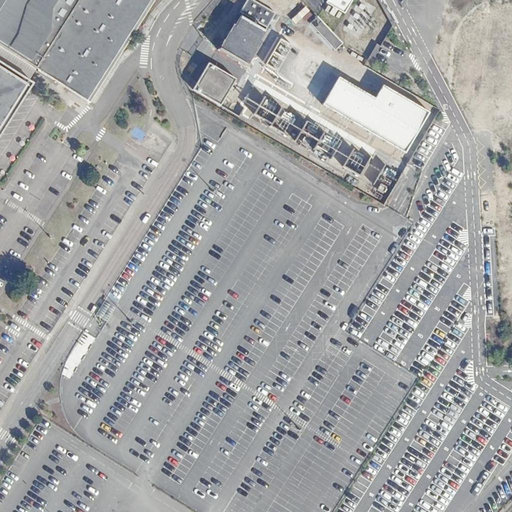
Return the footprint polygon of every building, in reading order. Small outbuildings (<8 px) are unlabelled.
[(0,0),(0,135),(33,84),(0,62),(0,45),(38,70),(86,100),(149,0),(0,0)] [(233,25),(219,50),(246,66),(260,41),(261,41),(277,14),(253,0),(245,0),(239,11),(241,13),(234,26),(233,25)] [(328,0),(327,2),(345,14),(353,0),(328,0)] [(298,26),(313,14),(308,7),(293,19),(298,26)] [(320,16),(312,23),(337,51),(345,43),(320,16)] [(209,63),(194,89),(221,105),(236,79),(209,63)] [(339,78),(323,105),(406,153),(430,113),(384,86),(376,99),(339,78)]
